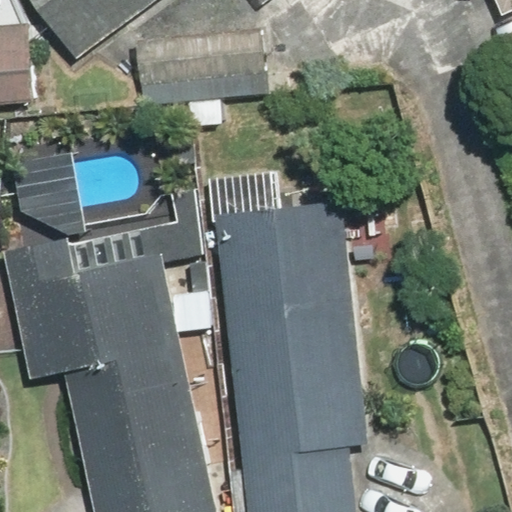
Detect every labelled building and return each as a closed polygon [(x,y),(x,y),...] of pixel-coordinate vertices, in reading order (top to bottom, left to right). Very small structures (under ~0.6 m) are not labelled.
[(161,0),(45,0),(83,54),(161,0)] [(511,0),(500,0),(509,19),(511,18),(511,0)] [(0,110),(46,109),(43,24),(0,24),(0,110)] [(191,128),(235,127),(234,104),(275,103),(272,24),(147,29),(150,107),(190,106),(191,128)] [(368,511),(362,447),(381,445),(356,198),(224,211),(254,511),(368,511)] [(85,240),(14,251),(35,379),(79,372),(101,511),(232,511),(190,250),(89,266),(85,240)]
